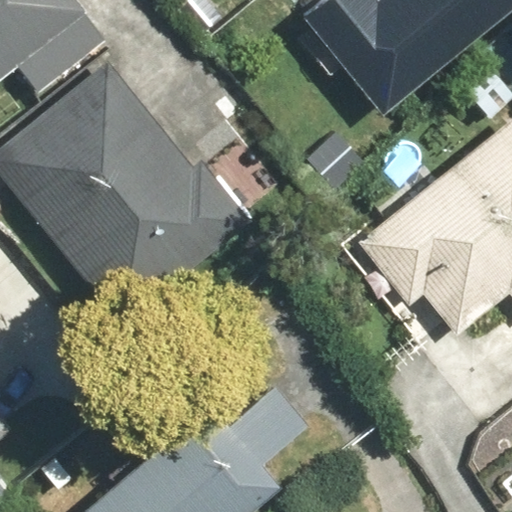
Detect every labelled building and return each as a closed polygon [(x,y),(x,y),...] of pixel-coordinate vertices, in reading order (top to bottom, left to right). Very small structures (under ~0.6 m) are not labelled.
[(0,0),(0,73),(11,65),(34,96),(103,42),(69,0),(0,0)] [(486,0),(407,0),(458,61),(498,27),(480,6),(486,0)] [(230,224),(102,59),(0,137),(0,177),(108,318),(230,224)] [(511,118),(507,112),(349,243),(401,306),(417,293),(447,330),(493,291),(511,313),(511,118)] [(257,511),(282,492),(206,399),(69,511),(257,511)]
